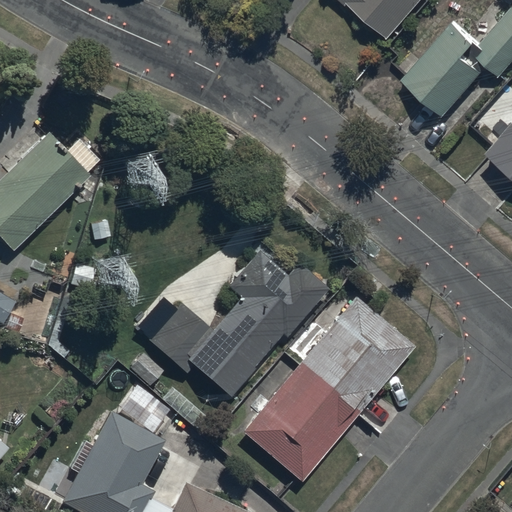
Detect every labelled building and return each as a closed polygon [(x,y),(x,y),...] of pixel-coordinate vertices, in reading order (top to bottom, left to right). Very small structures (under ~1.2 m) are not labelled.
[(342,0),(347,4),(349,1),(387,36),(419,0),(342,0)] [(453,18),(400,76),(443,114),(489,63),(499,73),(511,58),(511,3),(479,40),(453,18)] [(511,122),(487,150),(511,172),(511,122)] [(0,177),(0,236),(12,249),(102,162),(82,141),(69,154),(47,131),(0,177)] [(285,336),(326,284),(304,270),(287,275),(256,250),(228,284),(239,295),(211,326),(180,300),(149,339),(188,370),(193,364),(230,395),(280,331),(285,336)] [(14,299),(0,292),(0,315),(5,317),(14,299)] [(301,480),(413,344),(355,296),(325,332),(314,322),(290,351),(300,360),(267,400),(261,394),(250,407),(256,411),(240,430),(301,480)] [(163,370),(142,351),(129,365),(149,384),(163,370)] [(164,438),(108,409),(90,445),(83,441),(70,466),(78,471),(61,503),(79,511),(249,511),(182,481),(171,506),(148,496),(153,488),(141,482),(164,438)]
